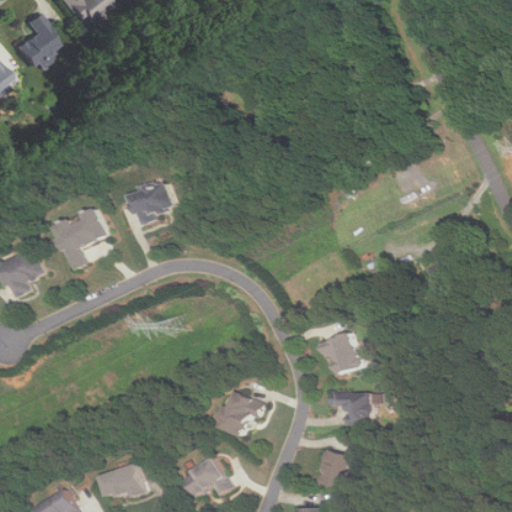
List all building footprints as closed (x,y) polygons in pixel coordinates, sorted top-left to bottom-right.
[(64,0),(80,26),(112,6),(108,0),(64,0)] [(17,45),(30,65),(61,45),(41,12),(27,21),(35,33),(17,45)] [(0,87),(12,80),(0,61),(0,87)] [(136,192),(145,222),(182,210),(173,181),(136,192)] [(80,270),(96,263),(89,247),(115,236),(103,209),(78,219),(78,218),(62,225),(80,270)] [(51,274),(40,248),(2,264),(11,287),(17,285),(22,297),(38,291),(34,281),(51,274)] [(474,291),(456,257),(433,270),(444,288),(451,284),(459,299),(474,291)] [(328,342),(333,358),(338,356),(344,375),(369,367),(358,332),(328,342)] [(271,403),(240,391),(225,427),(252,437),(260,416),(265,418),(271,403)] [(338,408),(356,408),(356,425),(381,425),(381,392),(338,392),(338,408)] [(351,488),(359,456),(336,450),(327,482),(351,488)] [(226,495),(240,487),(222,458),(190,478),(202,497),(220,485),(226,495)] [(151,490),(142,464),(106,476),(115,503),(151,490)] [(46,511),(85,511),(72,490),(43,507),(46,511)] [(331,511),(332,507),(322,507),(322,503),(305,504),(304,511),(331,511)]
